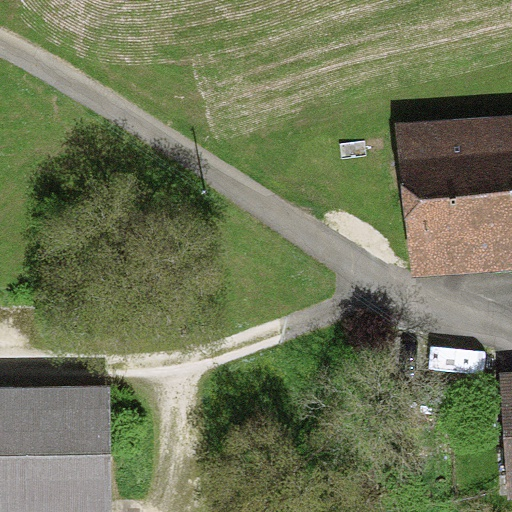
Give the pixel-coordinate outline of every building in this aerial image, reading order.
[(511,132),(458,137),(470,267),(511,263),(511,132)] [(407,273),(470,267),(458,137),(395,143),(407,273)] [(139,316),(139,295),(117,295),(118,316),(139,316)] [(102,511),(100,392),(0,394),(0,511),(102,511)] [(511,394),(498,396),(503,488),(511,487),(511,394)]
